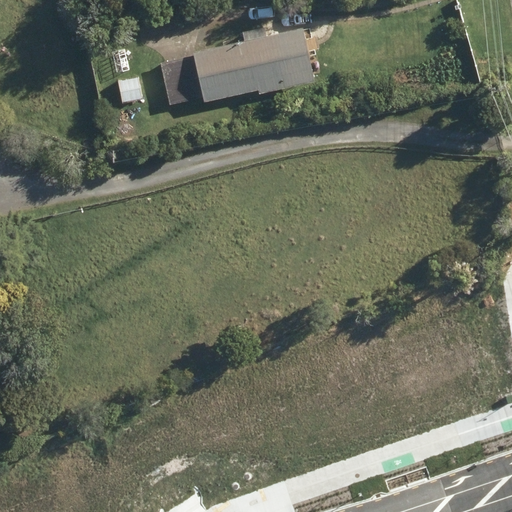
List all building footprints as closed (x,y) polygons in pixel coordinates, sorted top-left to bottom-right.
[(192,53),(203,102),(257,90),(258,94),(313,83),(301,30),(192,53)] [(111,51),(116,73),(129,71),(125,48),(111,51)] [(116,82),(121,105),(143,100),(138,77),(116,82)] [(73,511),(226,511),(251,502),(281,490),(266,452),(236,464),(206,391),(161,410),(154,394),(117,409),(127,434),(54,464),(73,511)] [(448,511),(437,481),(370,506),(371,511),(448,511)]
